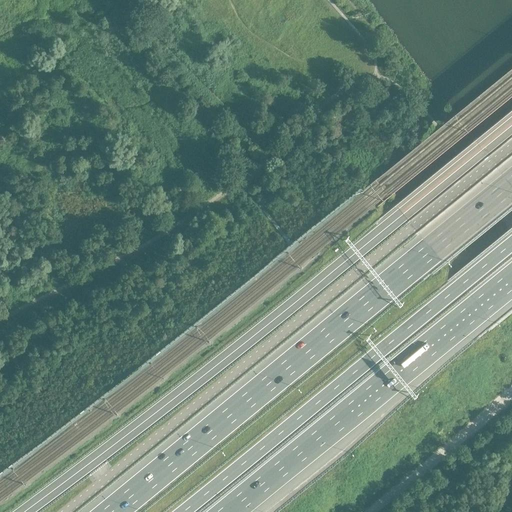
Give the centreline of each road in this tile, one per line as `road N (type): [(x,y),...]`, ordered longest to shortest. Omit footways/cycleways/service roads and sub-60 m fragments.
road 1 (unclassified): [(65,511),(511,146)]
road 2 (motorway): [(511,184),(110,511)]
road 3 (motorway): [(511,243),(179,511)]
road 4 (motorway): [(227,511),(511,280)]
